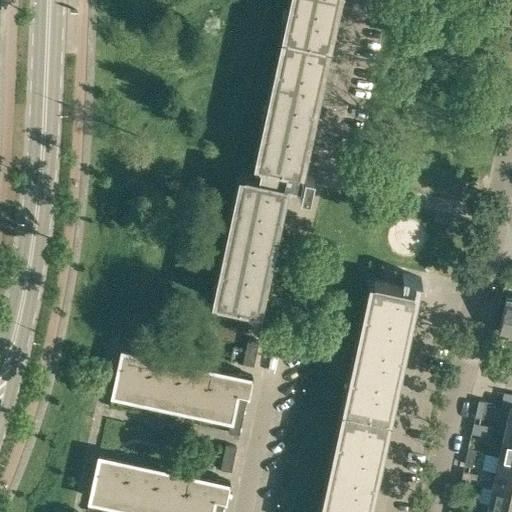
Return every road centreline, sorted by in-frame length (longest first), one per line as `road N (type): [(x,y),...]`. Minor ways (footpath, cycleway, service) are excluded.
road 1 (tertiary): [(10,349),(37,199),(48,0)]
road 2 (residential): [(325,167),(362,0)]
road 3 (residential): [(242,511),(274,355)]
road 4 (residential): [(431,511),(461,371)]
road 5 (residential): [(461,371),(490,240)]
